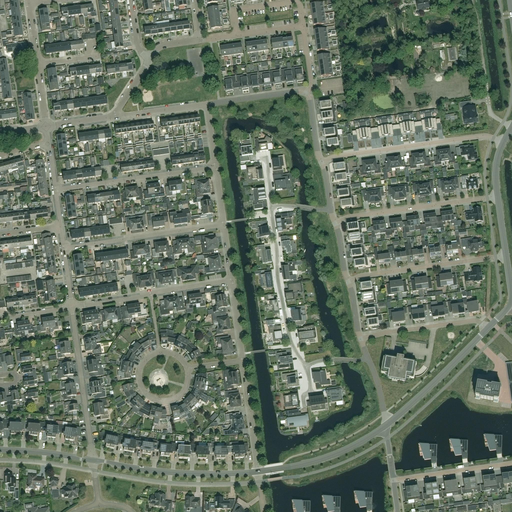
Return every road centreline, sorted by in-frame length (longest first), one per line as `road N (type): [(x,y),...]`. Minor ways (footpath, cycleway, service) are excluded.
road 1 (residential): [(502,143),(483,136),(322,162)]
road 2 (tertiary): [(93,460),(197,474),(258,471)]
road 3 (residential): [(497,196),(335,223)]
road 4 (residential): [(54,189),(215,166)]
road 5 (residential): [(62,247),(223,224)]
road 6 (residential): [(505,256),(348,281)]
road 7 (residential): [(272,215),(290,342),(306,366)]
road 8 (residential): [(93,460),(71,306)]
road 9 (residential): [(511,128),(490,114),(476,18),(465,0)]
road 10 (tertiary): [(385,425),(486,329)]
road 11 (tertiary): [(258,471),(324,458),(385,425)]
road 12 (residential): [(486,329),(471,320),(360,339)]
road 13 (residential): [(393,480),(511,464)]
